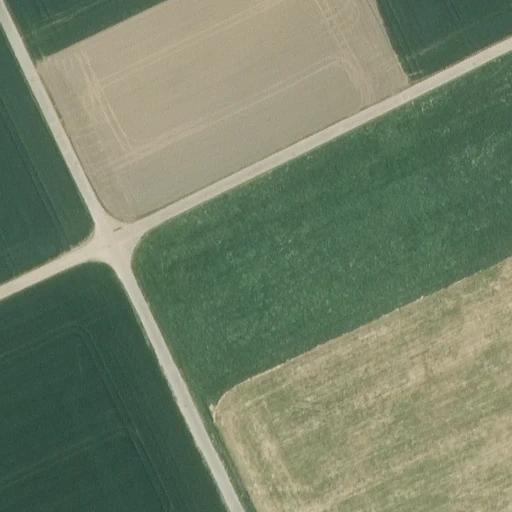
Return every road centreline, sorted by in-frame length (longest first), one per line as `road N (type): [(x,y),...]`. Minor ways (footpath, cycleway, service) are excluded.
road 1 (track): [(511,64),(0,312)]
road 2 (track): [(246,511),(2,0)]
